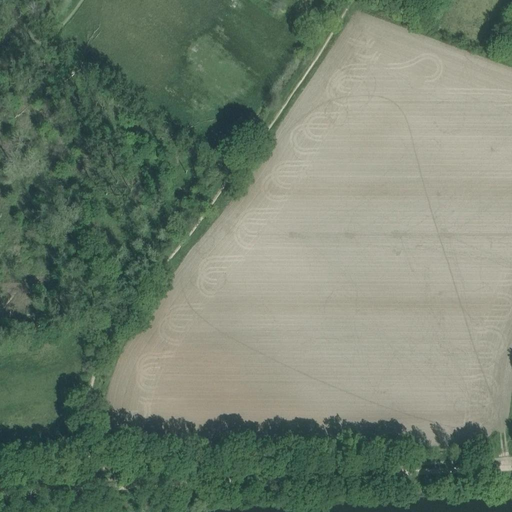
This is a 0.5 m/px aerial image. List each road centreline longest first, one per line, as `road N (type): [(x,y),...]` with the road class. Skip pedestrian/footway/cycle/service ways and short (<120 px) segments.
road 1 (track): [(348,0),(99,353),(78,408),(87,491)]
road 2 (track): [(87,491),(511,467)]
